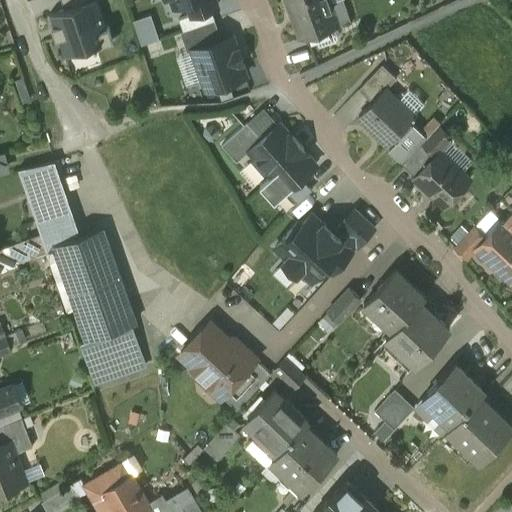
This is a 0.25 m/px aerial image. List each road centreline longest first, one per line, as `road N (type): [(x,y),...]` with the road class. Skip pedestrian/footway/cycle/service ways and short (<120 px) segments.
road 1 (residential): [(254,0),(313,118),(511,343)]
road 2 (residential): [(19,0),(64,130)]
